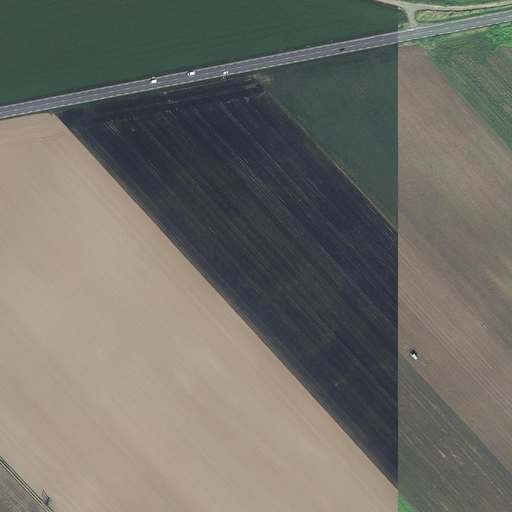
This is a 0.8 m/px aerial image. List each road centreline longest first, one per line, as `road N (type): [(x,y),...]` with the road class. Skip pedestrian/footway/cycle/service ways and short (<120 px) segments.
road 1 (secondary): [(0,113),(511,15)]
road 2 (track): [(413,34),(410,6),(511,2)]
